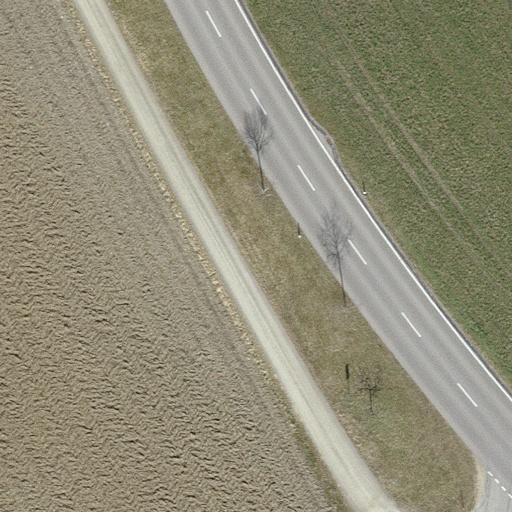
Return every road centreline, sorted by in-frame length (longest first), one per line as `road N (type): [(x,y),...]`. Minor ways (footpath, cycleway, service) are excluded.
road 1 (track): [(371,511),(301,408),(81,0)]
road 2 (tertiary): [(203,0),(347,237),(511,443)]
